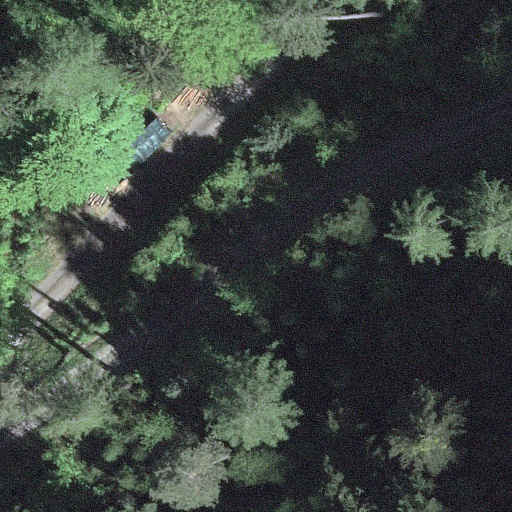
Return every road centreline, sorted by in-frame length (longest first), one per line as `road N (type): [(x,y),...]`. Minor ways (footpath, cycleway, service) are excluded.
road 1 (track): [(0,425),(45,413),(146,335),(511,113)]
road 2 (track): [(0,345),(315,0)]
